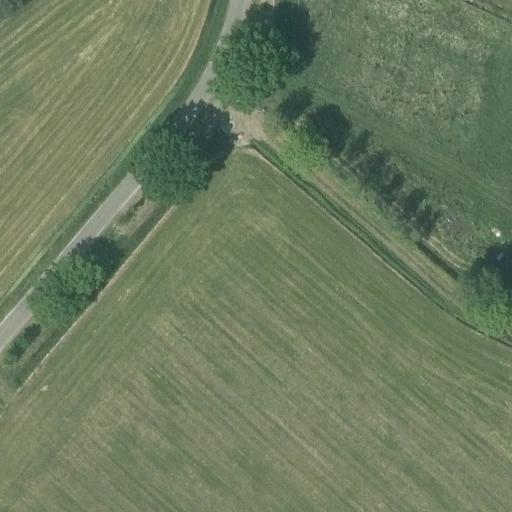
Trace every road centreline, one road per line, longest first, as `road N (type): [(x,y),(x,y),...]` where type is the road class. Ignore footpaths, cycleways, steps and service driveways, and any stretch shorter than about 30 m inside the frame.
road 1 (unclassified): [(0,338),(213,84),(239,0)]
road 2 (track): [(213,84),(511,333)]
